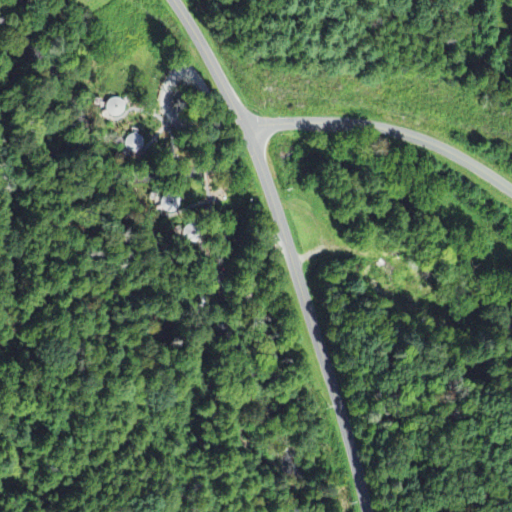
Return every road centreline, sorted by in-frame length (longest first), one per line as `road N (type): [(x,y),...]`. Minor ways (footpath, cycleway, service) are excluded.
road 1 (tertiary): [(172,0),(245,128),(294,261),(367,511)]
road 2 (residential): [(245,128),(346,117),(408,133),(511,191)]
